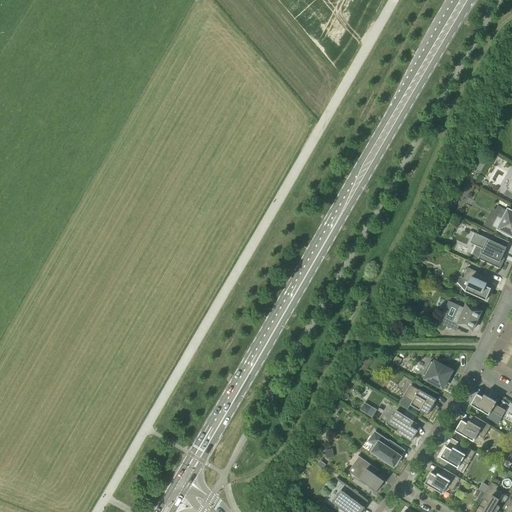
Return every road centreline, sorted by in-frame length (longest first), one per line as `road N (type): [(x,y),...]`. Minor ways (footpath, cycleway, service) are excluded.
road 1 (unclassified): [(99,511),(393,0)]
road 2 (primary): [(464,0),(207,441)]
road 3 (residential): [(398,487),(471,366)]
